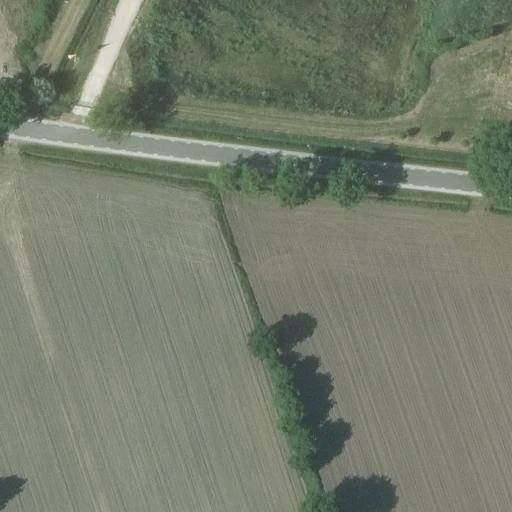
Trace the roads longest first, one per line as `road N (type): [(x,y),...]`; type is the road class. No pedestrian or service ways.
road 1 (tertiary): [(511,188),(159,151),(0,125)]
road 2 (unknown): [(69,137),(120,0)]
